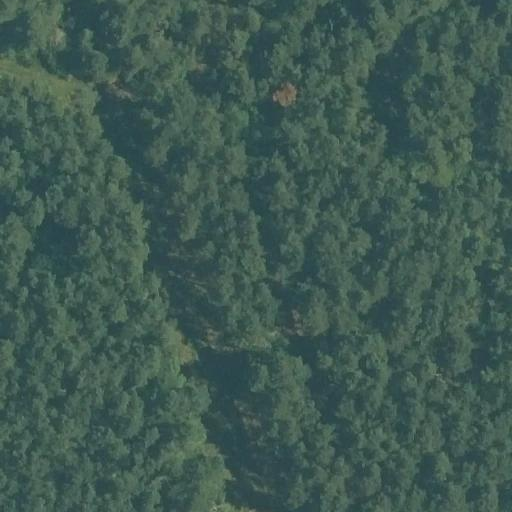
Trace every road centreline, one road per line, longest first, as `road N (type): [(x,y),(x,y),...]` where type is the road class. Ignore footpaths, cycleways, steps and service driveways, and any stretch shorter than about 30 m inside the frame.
road 1 (track): [(77,0),(295,511)]
road 2 (track): [(374,123),(302,168),(165,204)]
road 3 (track): [(511,4),(374,123)]
road 4 (track): [(374,123),(362,0)]
